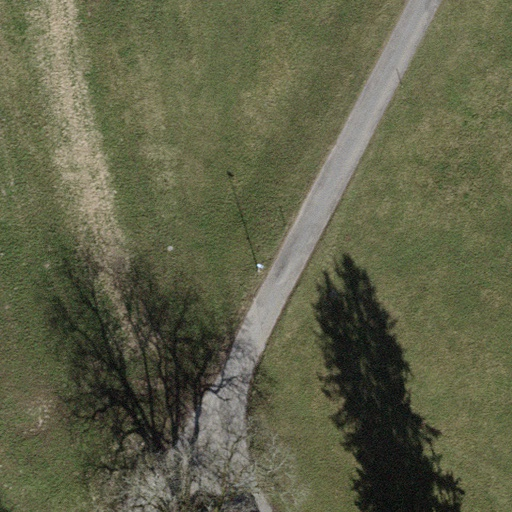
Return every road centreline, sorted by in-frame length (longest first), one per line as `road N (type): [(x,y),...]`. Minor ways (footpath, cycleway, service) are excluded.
road 1 (unclassified): [(409,0),(207,408)]
road 2 (unclassified): [(207,408),(122,511)]
